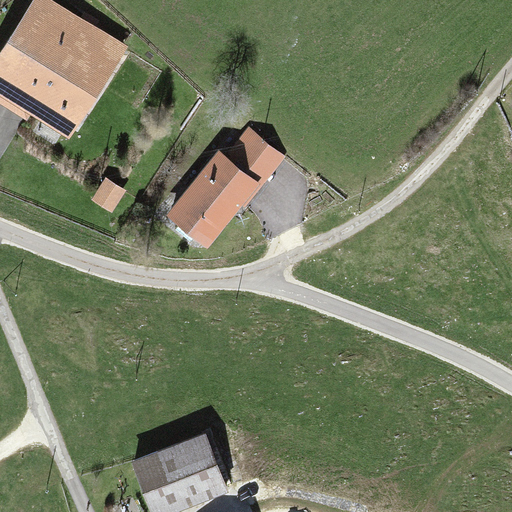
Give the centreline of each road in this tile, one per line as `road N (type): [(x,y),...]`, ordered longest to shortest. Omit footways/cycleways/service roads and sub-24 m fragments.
road 1 (track): [(258,281),(411,187),(511,70)]
road 2 (track): [(258,281),(511,380)]
road 3 (unclassified): [(0,224),(104,269),(220,285),(258,281)]
road 4 (track): [(0,297),(47,432),(88,511)]
